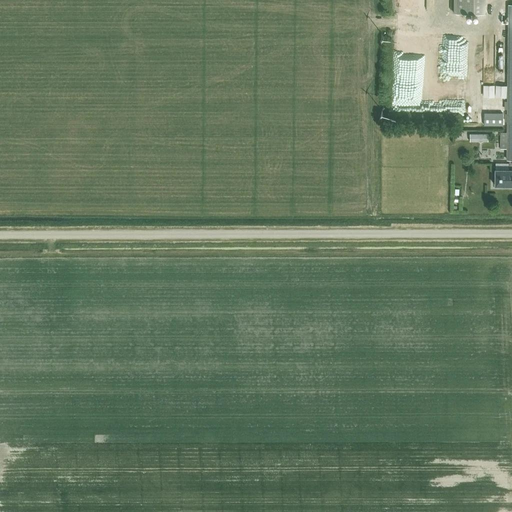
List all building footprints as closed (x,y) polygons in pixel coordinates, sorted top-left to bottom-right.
[(485,14),(484,0),(454,0),(454,13),(485,14)] [(495,170),(495,186),(511,185),(511,5),(510,6),(509,113),(507,113),(507,132),(501,132),(501,142),(507,142),(507,160),(509,160),(509,170),(495,170)] [(408,91),(407,68),(394,69),(395,98),(400,98),(400,110),(426,109),(426,103),(431,103),(430,91),(416,91),(408,91)] [(466,113),(466,99),(448,98),(448,112),(466,113)] [(469,141),(469,142),(479,142),(482,142),(488,142),(488,135),(488,134),(469,133),(469,141)]
